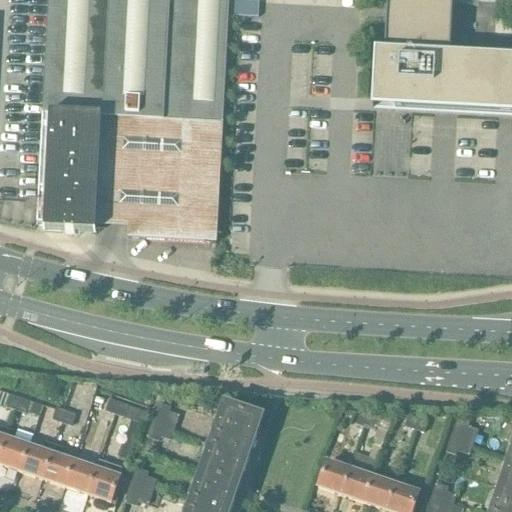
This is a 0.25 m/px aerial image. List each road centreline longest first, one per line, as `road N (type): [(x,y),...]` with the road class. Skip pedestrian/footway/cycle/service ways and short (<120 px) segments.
road 1 (secondary): [(276,317),(125,294),(0,260)]
road 2 (secondary): [(0,306),(272,359)]
road 3 (secondary): [(272,359),(511,376)]
road 4 (secondary): [(511,332),(276,317)]
road 5 (unknown): [(336,213),(376,229),(511,239)]
